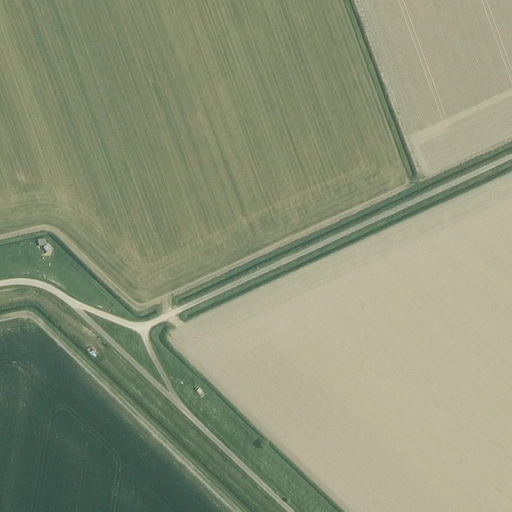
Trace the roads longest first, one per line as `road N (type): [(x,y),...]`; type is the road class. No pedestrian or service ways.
road 1 (unclassified): [(150,325),(511,157)]
road 2 (unclassified): [(178,405),(288,511)]
road 3 (unclassified): [(71,303),(178,405)]
